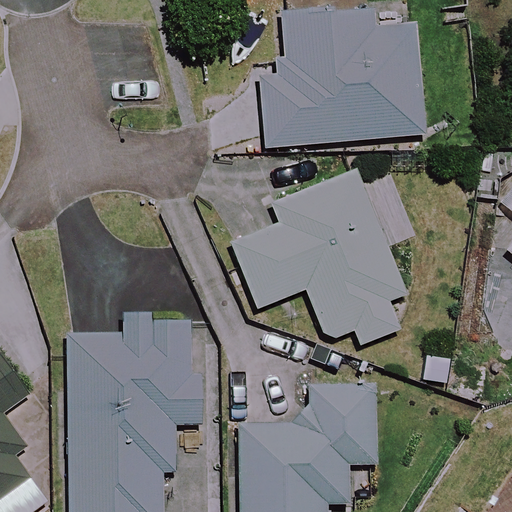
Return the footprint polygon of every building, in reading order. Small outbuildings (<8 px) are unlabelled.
[(411,7),(372,10),(282,17),(287,76),(264,78),(270,149),(422,136),(411,7)] [(407,295),(358,173),(273,207),(280,226),(232,245),(257,310),(306,291),(326,341),(353,330),(360,347),(399,332),(388,302),(407,295)] [(196,316),(122,316),(122,336),(70,336),(70,511),(157,511),(158,474),(170,474),(170,426),(196,426),(196,316)] [(31,395),(0,352),(0,511),(35,511),(47,503),(11,454),(25,445),(3,415),(31,395)] [(372,392),(308,392),(308,410),(303,410),(303,426),(244,426),(243,511),(321,511),(321,504),(348,504),(348,468),(372,468),(372,392)]
